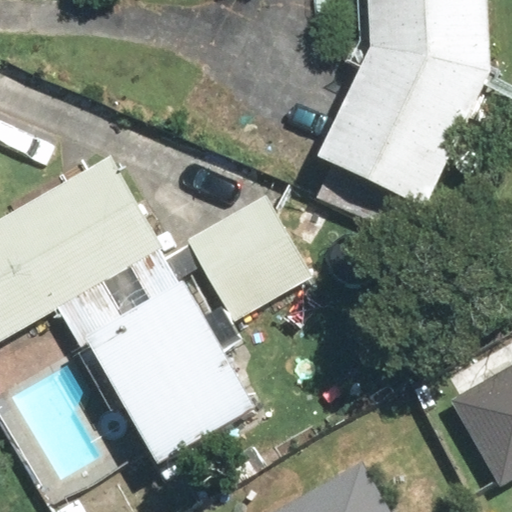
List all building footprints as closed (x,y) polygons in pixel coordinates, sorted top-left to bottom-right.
[(511,96),(511,34),(509,0),(394,0),(393,66),(341,166),(449,220),(511,96)] [(121,160),(0,235),(0,325),(12,346),(0,353),(0,405),(2,409),(45,383),(27,354),(75,324),(96,357),(170,311),(153,284),(186,264),(121,160)] [(285,199),(207,240),(250,324),(328,283),(285,199)] [(219,297),(119,347),(180,470),(280,420),(219,297)] [(511,348),(457,373),(511,493),(511,492),(511,348)] [(402,511),(375,465),(294,511),(402,511)]
